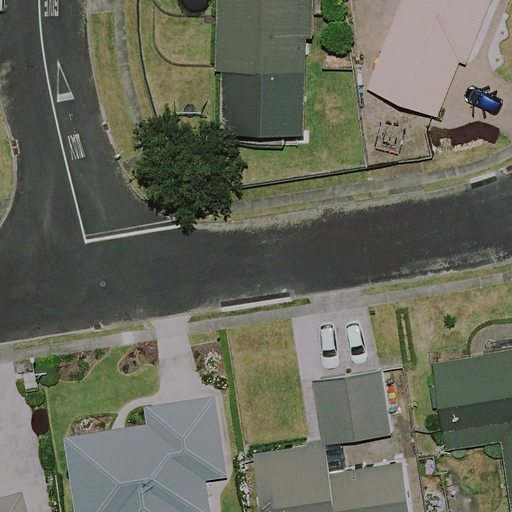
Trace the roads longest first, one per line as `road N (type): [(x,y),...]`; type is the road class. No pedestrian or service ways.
road 1 (residential): [(511,211),(95,288)]
road 2 (residential): [(40,0),(47,75),(95,288)]
